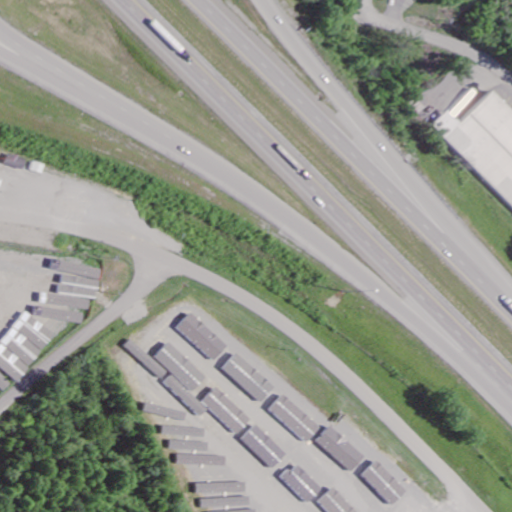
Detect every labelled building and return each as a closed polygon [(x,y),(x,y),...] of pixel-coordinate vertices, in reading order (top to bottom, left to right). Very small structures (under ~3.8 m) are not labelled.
[(462,123),(449,110),(433,127),(511,205),(511,109),(494,91),(462,123)] [(216,362),(230,347),(194,313),(180,328),(216,362)] [(195,395),(209,380),(177,350),(163,364),(195,395)] [(261,403),(276,388),(239,353),(225,368),(261,403)] [(239,435),(253,421),(217,387),(203,402),(239,435)] [(303,439),(316,424),(285,394),(271,409),(303,439)] [(192,416),(155,407),(153,416),(190,424),(192,416)] [(313,438),(350,473),(364,458),(327,423),(313,438)] [(248,444),(276,470),(290,456),(261,429),(248,444)] [(220,453),(220,442),(172,441),(171,452),(220,453)] [(316,496),(330,483),(304,456),(290,469),(316,496)] [(202,465),(202,457),(180,457),(180,465),(202,465)] [(395,507),(410,493),(375,457),(360,471),(395,507)] [(189,479),(213,480),(213,470),(189,469),(189,479)] [(317,511),(323,505),(288,471),(281,478),(317,511)] [(212,493),(212,483),(196,484),(196,494),(212,493)] [(330,511),(358,511),(336,488),(321,502),(330,511)]
